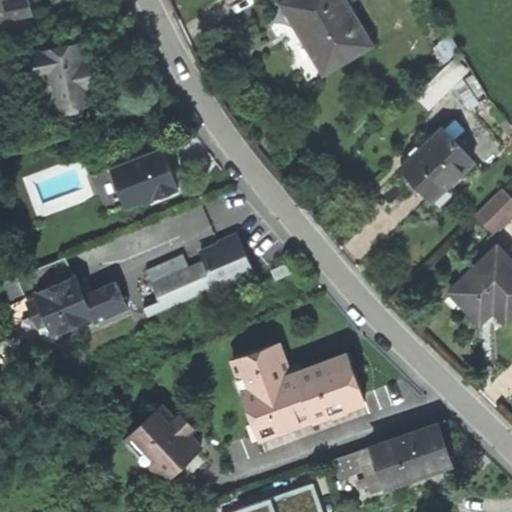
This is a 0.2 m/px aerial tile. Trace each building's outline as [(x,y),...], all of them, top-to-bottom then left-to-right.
[(0,0),(0,18),(27,13),(24,0),(0,0)] [(324,71),(370,46),(344,0),(289,0),(286,2),(301,29),(324,71)] [(0,87),(15,85),(7,36),(0,37),(0,87)] [(80,42),(32,52),(38,77),(48,75),(56,114),(94,106),(90,89),(94,88),(91,74),(88,58),(83,59),(80,42)] [(38,77),(32,52),(22,54),(34,113),(44,110),(46,116),(56,114),(48,75),(38,77)] [(93,57),(88,58),(91,74),(94,88),(99,87),(93,57)] [(417,95),(428,107),(465,70),(454,59),(417,95)] [(432,200),(473,160),(443,128),(401,168),(423,190),(432,200)] [(162,147),(111,167),(118,187),(122,185),(130,205),(150,197),(151,199),(178,189),(170,169),(162,147)] [(126,206),(130,205),(122,185),(118,187),(126,206)] [(501,189),(475,216),(478,219),(493,233),(511,214),(511,200),(503,191),(501,189)] [(206,261),(215,288),(254,271),(245,251),(238,235),(202,252),(206,261)] [(506,323),(511,316),(511,262),(497,247),(451,291),(479,321),(493,309),(497,313),(506,323)] [(26,298),(33,295),(73,276),(65,257),(17,277),(26,298)] [(147,317),(215,288),(206,261),(151,284),(158,300),(144,307),(147,317)] [(288,263),(271,270),(275,279),(292,272),(288,263)] [(80,285),(75,275),(73,276),(33,295),(47,321),(53,334),(93,317),(96,323),(128,309),(116,281),(85,294),(80,285)] [(363,395),(346,354),(302,371),(301,368),(297,367),(294,365),(288,367),(278,342),(232,360),(238,375),(245,392),(242,393),(253,419),(261,439),(312,418),(314,421),(331,414),(347,408),(365,401),(363,395)] [(240,394),(242,393),(245,392),(238,375),(233,377),(240,394)] [(176,420),(162,405),(125,439),(165,482),(202,447),(194,439),(188,432),(193,427),(182,415),(176,420)] [(349,412),(347,408),(331,414),(333,419),(349,412)] [(256,441),(261,439),(253,419),(248,421),(256,441)] [(436,425),(372,446),(374,453),(385,485),(449,464),(442,445),(436,425)] [(360,450),(362,457),(374,453),(372,446),(360,450)] [(362,457),(360,450),(328,461),(333,475),(365,464),(362,457)] [(323,511),(313,483),(237,509),(237,511),(323,511)]
